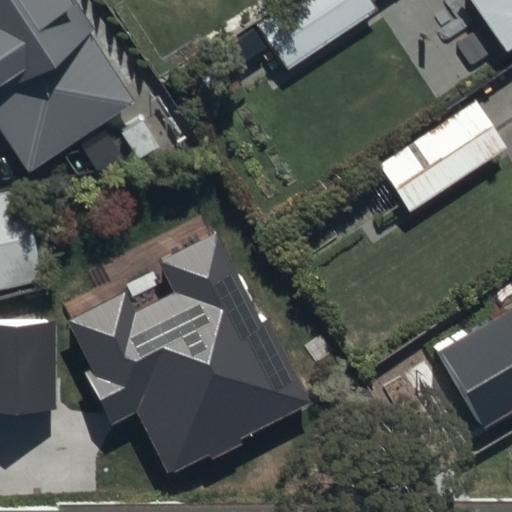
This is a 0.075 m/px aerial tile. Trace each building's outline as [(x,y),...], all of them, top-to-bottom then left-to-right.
[(0,0),(0,137),(24,174),(129,105),(59,0),(0,0)] [(290,0),(254,25),(287,72),(373,12),(365,0),(290,0)] [(511,0),(461,0),(502,57),(511,50),(511,0)] [(468,102),(372,166),(405,214),(501,150),(468,102)] [(348,124),(312,150),(336,185),(373,159),(348,124)] [(17,193),(0,197),(0,299),(39,291),(17,193)] [(125,292),(68,321),(92,367),(85,371),(112,425),(137,413),(170,477),(310,406),(218,229),(157,261),(173,293),(135,313),(125,292)] [(511,308),(436,353),(481,430),(511,412),(511,308)] [(54,323),(0,322),(0,409),(54,410),(54,323)] [(511,511),(511,494),(0,502),(0,511),(511,511)]
